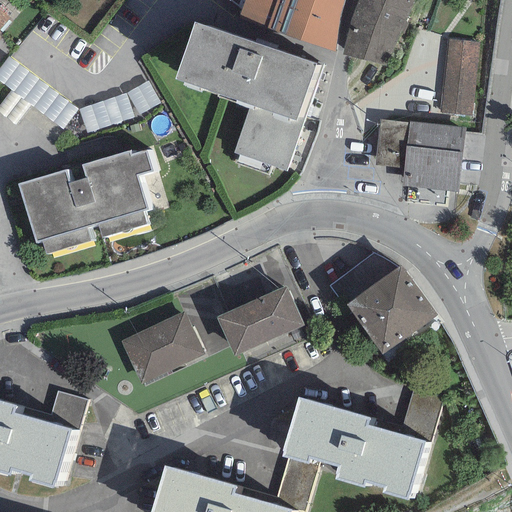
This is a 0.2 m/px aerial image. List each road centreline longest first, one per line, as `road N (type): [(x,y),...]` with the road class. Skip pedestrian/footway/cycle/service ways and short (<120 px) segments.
road 1 (tertiary): [(325,216),(286,220),(148,280),(0,312)]
road 2 (residential): [(511,32),(496,202),(460,290)]
road 3 (residential): [(352,0),(339,45),(325,216)]
road 4 (tertiary): [(460,290),(396,235),(325,216)]
